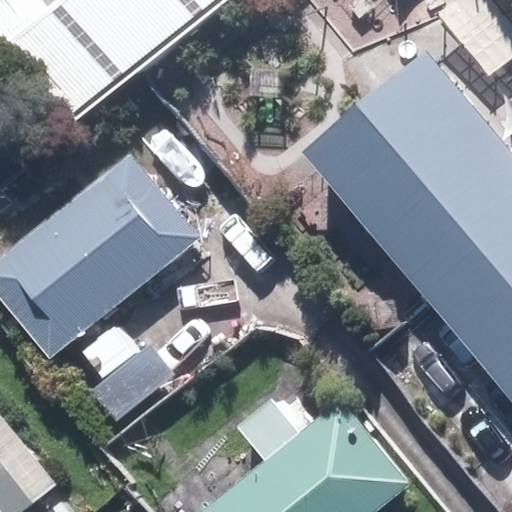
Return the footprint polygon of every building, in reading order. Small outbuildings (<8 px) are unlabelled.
[(8,0),(103,117),(250,0),(8,0)] [(511,16),(499,0),(455,0),(439,12),(490,79),(511,62),(511,16)] [(511,148),(437,51),(314,145),(511,403),(511,148)] [(138,158),(0,264),(0,293),(53,362),(205,245),(138,158)] [(155,344),(95,392),(119,421),(178,373),(155,344)] [(344,402),(206,511),(383,511),(413,488),(344,402)] [(0,511),(27,511),(59,488),(0,412),(0,511)]
